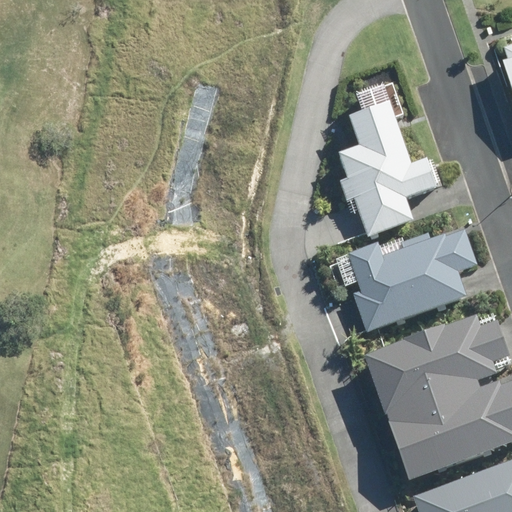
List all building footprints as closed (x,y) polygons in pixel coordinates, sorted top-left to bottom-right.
[(504,53),(493,57),(511,102),(511,40),(501,45),(504,53)] [(346,199),(360,239),(405,223),(397,200),(429,189),(419,161),(401,167),(386,124),(399,119),(387,86),(347,100),(352,115),(339,119),(349,148),(331,154),(341,180),(332,183),(338,202),(346,199)] [(348,297),(362,333),(456,297),(447,274),(468,266),(455,231),(374,262),(368,247),(327,262),(337,288),(349,284),(353,295),(348,297)] [(486,386),(479,365),(494,359),(480,322),(463,328),(461,322),(430,334),(428,329),(390,343),(392,347),(357,360),(401,482),(511,442),(511,410),(501,381),(486,386)] [(511,511),(511,463),(406,500),(410,511),(511,511)]
